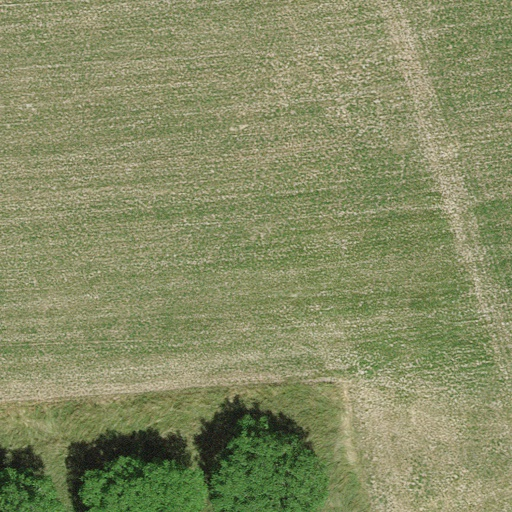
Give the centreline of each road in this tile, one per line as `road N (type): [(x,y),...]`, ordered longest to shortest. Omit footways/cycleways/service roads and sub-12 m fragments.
road 1 (track): [(0,437),(510,384)]
road 2 (track): [(511,389),(384,0)]
